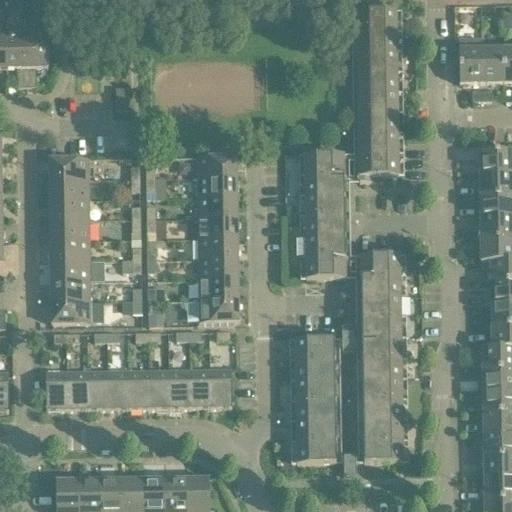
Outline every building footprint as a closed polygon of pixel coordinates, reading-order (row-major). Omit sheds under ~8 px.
[(396,15),(357,16),(359,188),(382,187),(382,181),(398,181),(396,15)] [(26,34),(5,34),(6,73),(17,73),(17,93),(27,92),(26,34)] [(47,34),(26,34),(27,92),(36,92),(36,73),(48,72),(47,34)] [(482,88),(481,53),(481,43),(459,44),(459,89),(482,88)] [(511,52),(503,53),(503,88),(511,87),(511,52)] [(503,53),(481,53),(482,88),(503,88),(503,53)] [(128,115),(128,93),(116,94),(116,115),(128,115)] [(482,106),(482,96),(472,96),(473,107),(482,106)] [(491,96),(482,96),(482,106),(492,106),(491,96)] [(511,155),(479,156),(479,179),(511,178),(511,155)] [(304,160),(306,285),(345,284),(343,159),(304,160)] [(197,161),(197,183),(236,182),(236,161),(197,161)] [(49,164),(49,185),(88,185),(88,163),(49,164)] [(131,172),(131,184),(140,184),(140,171),(131,172)] [(146,171),(146,184),(155,184),(155,171),(146,171)] [(511,178),(479,179),(479,200),(511,199),(511,178)] [(197,183),(198,203),(237,203),(236,182),(197,183)] [(140,184),(131,184),(131,197),(140,197),(140,184)] [(155,184),(146,184),(146,197),(155,196),(155,184)] [(49,185),(49,206),(88,205),(88,185),(49,185)] [(511,199),(479,200),(480,222),(511,221),(511,199)] [(198,203),(198,224),(237,223),(237,203),(198,203)] [(49,206),(50,226),(89,226),(88,205),(49,206)] [(131,212),(132,225),(140,225),(140,212),(131,212)] [(146,212),(146,225),(155,225),(155,212),(146,212)] [(511,221),(480,222),(480,243),(511,242),(511,221)] [(198,224),(198,244),(237,244),(237,223),(198,224)] [(140,225),(132,225),(132,238),(131,238),(131,245),(141,245),(140,225)] [(146,225),(147,245),(156,245),(155,225),(146,225)] [(50,226),(50,247),(89,246),(89,226),(50,226)] [(480,266),(490,266),(490,265),(511,264),(511,242),(480,243),(480,266)] [(198,244),(198,265),(237,264),(237,244),(198,244)] [(147,245),(147,266),(156,266),(156,245),(147,245)] [(50,247),(50,267),(89,266),(89,246),(50,247)] [(132,253),(132,266),(141,266),(141,253),(132,253)] [(400,260),(360,261),(364,468),(403,468),(400,260)] [(198,265),(199,285),(238,285),(237,264),(198,265)] [(490,266),(490,287),(511,286),(511,264),(490,265),(490,266)] [(50,267),(50,287),(89,287),(89,266),(50,267)] [(141,266),(132,266),(122,266),(122,279),(141,278),(141,266)] [(156,266),(147,266),(147,278),(156,278),(156,266)] [(199,285),(199,306),(238,305),(238,285),(199,285)] [(511,286),(490,287),(490,309),(511,308),(511,286)] [(50,287),(51,308),(90,307),(89,287),(50,287)] [(132,294),(133,307),(141,306),(141,294),(132,294)] [(147,294),(147,306),(156,306),(156,294),(147,294)] [(238,305),(199,306),(199,327),(238,327),(238,305)] [(141,306),(133,307),(133,319),(142,319),(141,306)] [(156,306),(147,306),(148,325),(157,324),(156,306)] [(90,307),(51,308),(51,329),(90,329),(90,307)] [(511,308),(490,309),(491,330),(511,329),(511,308)] [(511,329),(491,330),(491,352),(511,351),(511,329)] [(341,332),(342,357),(354,357),(354,332),(341,332)] [(201,337),(188,338),(188,346),(201,346),(201,337)] [(216,337),(216,346),(229,346),(229,337),(216,337)] [(148,347),(147,338),(135,338),(135,347),(148,347)] [(160,338),(147,338),(148,347),(160,347),(160,338)] [(188,346),(188,338),(176,338),(176,347),(188,346)] [(66,348),(66,339),(53,340),(53,348),(66,348)] [(78,339),(66,339),(66,348),(79,348),(78,339)] [(107,348),(107,339),(94,339),(94,348),(107,348)] [(119,339),(107,339),(107,348),(119,347),(119,339)] [(336,469),(334,344),(295,345),(297,470),(336,469)] [(482,352),(482,374),(511,373),(511,351),(491,352),(482,352)] [(511,373),(482,374),(482,396),(511,395),(511,373)] [(210,375),(189,376),(190,415),(210,414),(210,375)] [(231,375),(210,375),(210,414),(232,414),(231,375)] [(128,376),(108,377),(108,416),(128,416),(128,376)] [(148,376),(128,376),(128,416),(149,415),(148,376)] [(169,376),(148,376),(149,415),(169,415),(169,376)] [(189,376),(169,376),(169,415),(190,415),(189,376)] [(67,416),(67,377),(45,378),(46,417),(67,416)] [(87,377),(67,377),(67,416),(88,416),(87,377)] [(108,377),(87,377),(88,416),(108,416),(108,377)] [(8,378),(0,378),(0,417),(9,417),(8,378)] [(511,395),(482,396),(483,417),(511,417),(511,395)] [(511,417),(483,417),(483,439),(511,438),(511,417)] [(511,438),(483,439),(483,461),(511,460),(511,438)] [(511,460),(483,461),(483,482),(511,481),(511,460)] [(343,462),(344,481),(356,481),(356,461),(343,462)] [(511,481),(483,482),(484,504),(511,503),(511,481)] [(186,511),(186,483),(165,484),(164,511),(186,511)] [(209,511),(209,483),(186,483),(186,511),(209,511)] [(121,511),(121,484),(100,485),(100,511),(121,511)] [(143,511),(143,484),(121,484),(121,511),(143,511)] [(164,511),(165,484),(143,484),(143,511),(164,511)] [(78,511),(78,485),(56,485),(55,511),(78,511)] [(100,511),(100,485),(78,485),(78,511),(100,511)] [(511,511),(511,503),(484,504),(483,511),(511,511)]
